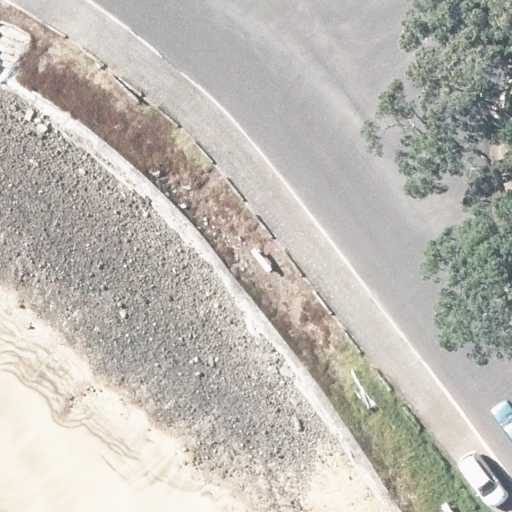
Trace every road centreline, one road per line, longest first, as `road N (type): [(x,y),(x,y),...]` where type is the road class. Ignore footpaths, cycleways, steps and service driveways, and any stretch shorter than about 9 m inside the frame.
road 1 (tertiary): [(511,401),(283,101)]
road 2 (unclassified): [(283,101),(444,0)]
road 3 (tertiary): [(283,101),(157,0)]
